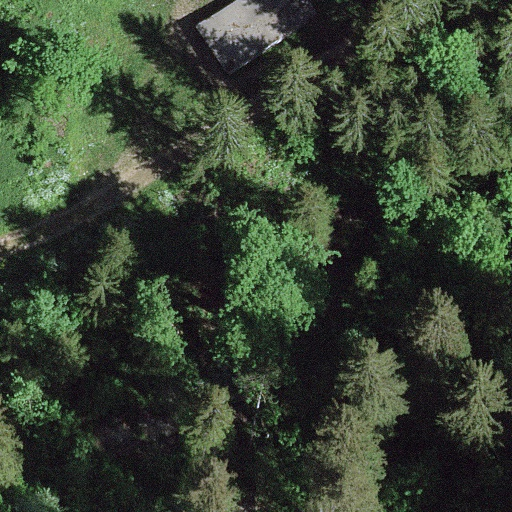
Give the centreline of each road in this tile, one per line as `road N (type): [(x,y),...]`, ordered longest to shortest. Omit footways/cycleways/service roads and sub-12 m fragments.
road 1 (track): [(100,198),(241,111),(275,59),(397,0)]
road 2 (track): [(185,0),(100,198)]
